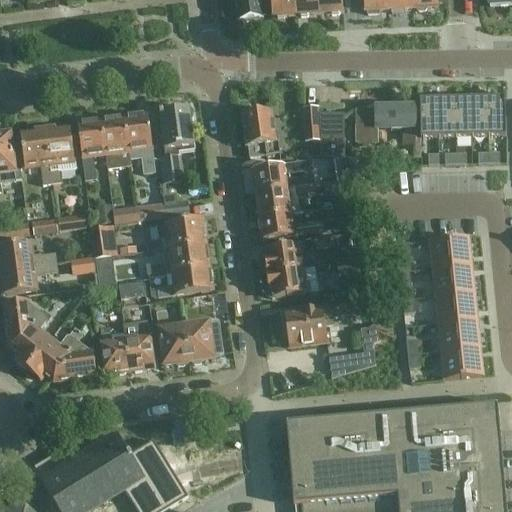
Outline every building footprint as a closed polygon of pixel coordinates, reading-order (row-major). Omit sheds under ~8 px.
[(259,19),(262,19),(259,0),(234,0),(237,22),(242,22),(242,24),(259,22),(259,19)] [(296,18),(295,0),(270,0),(272,19),(296,18)] [(295,0),(296,18),(319,16),(318,0),(295,0)] [(318,0),(319,16),(342,15),(341,0),(318,0)] [(363,0),(364,14),(388,13),(387,0),(363,0)] [(387,0),(388,13),(413,12),(412,0),(387,0)] [(412,0),(413,12),(437,11),(436,0),(412,0)] [(489,99),(473,100),(474,139),(490,139),(489,99)] [(506,99),(489,99),(490,139),(507,139),(506,99)] [(456,100),(440,101),(441,140),(457,140),(456,100)] [(473,100),(456,100),(457,140),(474,139),(473,100)] [(440,101),(422,101),(423,141),(441,140),(440,101)] [(415,146),(415,110),(356,111),(356,144),(375,144),(375,133),(394,133),(394,144),(405,144),(405,146),(415,146)] [(176,152),(193,149),(188,112),(158,116),(165,161),(159,162),(162,188),(182,185),(178,160),(177,160),(176,152)] [(242,115),(248,162),(279,158),(276,135),(273,135),(270,114),(261,116),(261,112),(242,115)] [(305,144),(320,143),(318,112),(303,113),(305,144)] [(344,116),(322,116),(322,158),(344,158),(344,116)] [(147,118),(124,121),(129,164),(140,162),(142,178),(154,176),(147,118)] [(124,121),(100,124),(105,158),(107,173),(130,170),(129,164),(124,121)] [(92,160),(105,158),(100,124),(77,127),(83,185),(95,183),(92,160)] [(69,131),(45,134),(49,167),(50,175),(52,188),(60,187),(59,176),(74,174),(69,131)] [(41,189),(52,188),(50,175),(49,167),(45,134),(19,137),(24,171),(39,169),(41,189)] [(0,185),(13,184),(12,176),(13,176),(8,139),(5,139),(5,137),(0,137),(0,185)] [(352,150),(352,158),(369,159),(369,151),(352,150)] [(488,156),(477,157),(478,167),(488,167),(488,156)] [(499,156),(488,156),(488,167),(499,167),(499,156)] [(455,157),(444,157),(445,168),(455,168),(455,157)] [(466,157),(455,157),(455,168),(466,168),(466,157)] [(438,158),(428,158),(428,168),(438,168),(438,158)] [(361,159),(347,160),(351,184),(361,183),(364,182),(361,159)] [(252,173),(255,197),(298,191),(306,190),(314,189),(310,165),(282,169),(252,173)] [(351,184),(344,185),(347,208),(357,207),(364,206),(361,183),(351,184)] [(314,189),(306,190),(307,200),(316,199),(314,189)] [(255,197),(259,220),(290,216),(288,203),(307,200),(306,190),(298,191),(255,197)] [(165,222),(189,219),(188,204),(176,205),(175,197),(163,199),(164,206),(165,221),(165,222)] [(135,210),(137,225),(165,221),(164,206),(135,210)] [(340,209),(338,209),(342,233),(360,231),(357,207),(347,208),(340,209)] [(113,213),(112,208),(96,210),(98,227),(114,225),(113,213)] [(113,213),(114,225),(114,228),(137,225),(135,210),(113,213)] [(57,220),(57,222),(59,235),(86,231),(84,216),(57,220)] [(292,230),(290,216),(259,220),(262,244),(325,235),(324,225),(292,230)] [(59,235),(57,222),(33,226),(34,238),(59,235)] [(159,243),(150,244),(152,254),(168,252),(204,247),(201,223),(165,227),(157,229),(159,243)] [(0,244),(29,240),(27,227),(0,230),(0,244)] [(100,231),(91,232),(95,262),(110,260),(107,231),(100,231)] [(332,250),(330,239),(315,241),(316,252),(332,250)] [(469,240),(429,244),(431,270),(471,266),(469,240)] [(0,273),(32,270),(57,267),(56,256),(31,259),(29,246),(0,249),(0,273)] [(155,278),(172,275),(207,271),(204,247),(168,252),(170,265),(153,267),(155,278)] [(267,278),(303,273),(312,272),(310,253),(304,254),(303,248),(299,248),(263,253),(267,278)] [(135,250),(119,252),(120,258),(136,256),(135,250)] [(408,260),(398,261),(399,275),(409,274),(408,260)] [(71,264),(73,280),(95,277),(93,261),(71,264)] [(347,269),(337,272),(341,297),(359,295),(364,294),(364,265),(347,269)] [(474,294),(471,266),(431,270),(434,298),(474,294)] [(57,267),(32,270),(0,273),(0,287),(1,298),(36,294),(34,279),(58,276),(57,267)] [(211,294),(207,271),(172,275),(174,289),(157,291),(158,301),(175,299),(211,294)] [(305,287),(303,273),(267,278),(270,302),(306,297),(306,296),(309,296),(308,286),(305,287)] [(143,284),(118,287),(120,302),(145,299),(143,284)] [(114,288),(90,291),(91,305),(116,302),(114,288)] [(411,288),(401,289),(402,302),(412,300),(411,288)] [(477,322),(474,294),(434,298),(437,326),(477,322)] [(194,311),(181,312),(183,331),(184,331),(189,366),(213,363),(206,310),(212,310),(210,299),(193,301),(194,311)] [(412,300),(402,302),(403,317),(414,316),(412,300)] [(39,319),(38,319),(28,311),(28,306),(3,309),(7,336),(5,336),(7,344),(8,344),(15,349),(11,354),(16,358),(12,364),(26,374),(49,344),(39,336),(53,317),(46,312),(43,313),(39,319)] [(331,321),(348,319),(347,309),(330,311),(322,312),(285,317),(289,351),(327,346),(325,330),(332,329),(331,321)] [(163,370),(189,366),(184,331),(183,331),(170,333),(167,314),(155,316),(158,335),(163,370)] [(480,350),(477,322),(437,326),(440,354),(480,350)] [(124,330),(125,342),(130,375),(153,371),(146,327),(124,330)] [(360,353),(380,345),(373,328),(359,333),(360,353)] [(105,378),(130,375),(125,342),(111,344),(109,332),(99,333),(105,378)] [(49,344),(26,374),(38,383),(42,378),(48,382),(52,378),(75,348),(75,347),(72,344),(78,336),(73,333),(59,351),(49,344)] [(78,336),(72,344),(75,347),(80,340),(80,337),(78,336)] [(416,343),(406,344),(408,357),(418,356),(416,343)] [(86,355),(75,348),(52,378),(60,384),(60,385),(68,384),(68,383),(95,379),(92,355),(86,355)] [(483,378),(480,350),(440,354),(443,382),(483,378)] [(408,357),(409,372),(419,371),(418,356),(408,357)] [(328,363),(330,382),(374,369),(373,357),(328,363)] [(293,511),(505,511),(497,408),(286,427),(293,511)] [(62,453),(33,471),(58,511),(95,511),(123,495),(134,511),(167,511),(186,501),(187,500),(183,493),(153,444),(128,459),(115,439),(70,467),(62,453)] [(34,511),(27,499),(5,511),(34,511)]
